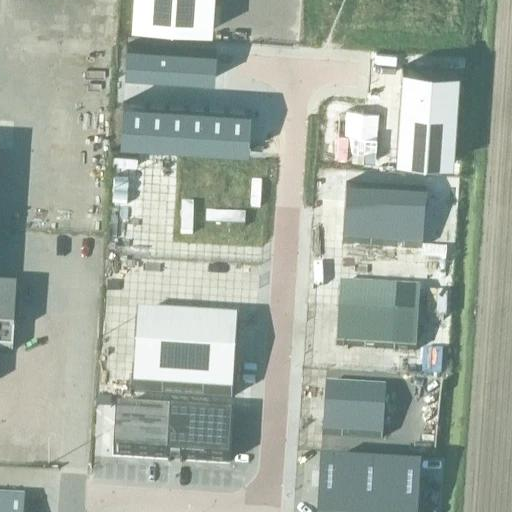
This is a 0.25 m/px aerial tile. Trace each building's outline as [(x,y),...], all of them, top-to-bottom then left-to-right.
[(133,0),(132,25),(212,30),(213,0),(133,0)] [(125,72),(215,78),(217,50),(127,44),(125,72)] [(403,66),(397,160),(453,163),(459,70),(403,66)] [(123,102),(121,142),(249,150),(251,110),(123,102)] [(339,118),(336,160),(377,162),(379,121),(339,118)] [(346,182),(342,243),(423,248),(427,187),(346,182)] [(116,256),(112,315),(137,317),(133,391),(233,397),(237,323),(218,322),(222,263),(116,256)] [(340,286),(336,346),(416,351),(420,291),(340,286)] [(0,350),(13,351),(17,291),(0,290),(0,350)] [(325,386),(322,435),(383,439),(386,390),(325,386)] [(116,410),(113,456),(167,459),(228,463),(231,417),(170,413),(116,410)] [(320,467),(317,511),(417,511),(420,474),(320,467)] [(0,511),(23,511),(24,499),(5,497),(0,496),(0,511)]
